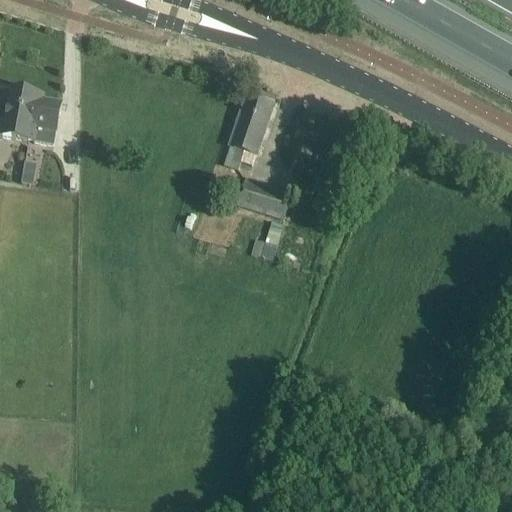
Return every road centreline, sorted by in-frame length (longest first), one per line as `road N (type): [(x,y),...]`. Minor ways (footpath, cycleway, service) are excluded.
road 1 (tertiary): [(511,142),(424,93),(180,10)]
road 2 (motorway): [(400,0),(511,62)]
